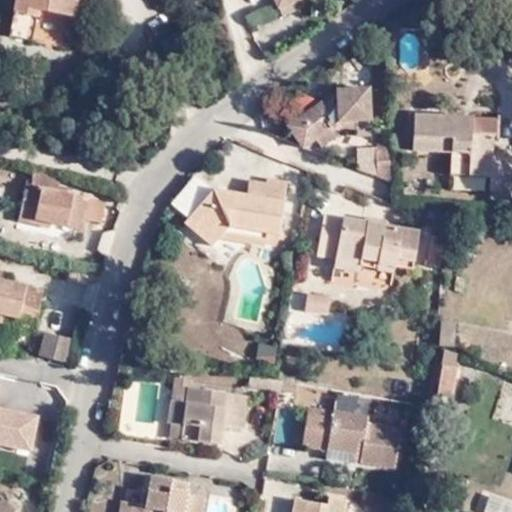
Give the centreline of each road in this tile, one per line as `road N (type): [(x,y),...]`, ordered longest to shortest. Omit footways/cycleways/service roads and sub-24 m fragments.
road 1 (residential): [(69,511),(135,236),(158,182),(196,135),(386,0)]
road 2 (unknown): [(158,182),(37,147),(0,149)]
